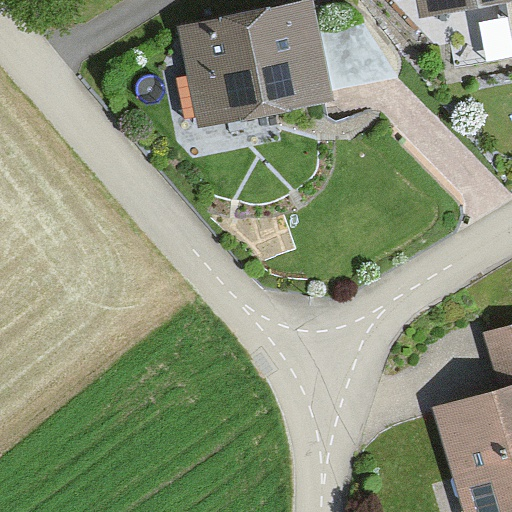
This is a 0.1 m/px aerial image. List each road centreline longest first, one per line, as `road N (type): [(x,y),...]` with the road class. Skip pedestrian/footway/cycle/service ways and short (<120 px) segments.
road 1 (residential): [(328,352),(259,327),(41,75)]
road 2 (residential): [(511,241),(328,352)]
road 3 (residential): [(328,352),(317,511)]
road 4 (residential): [(41,75),(166,0)]
